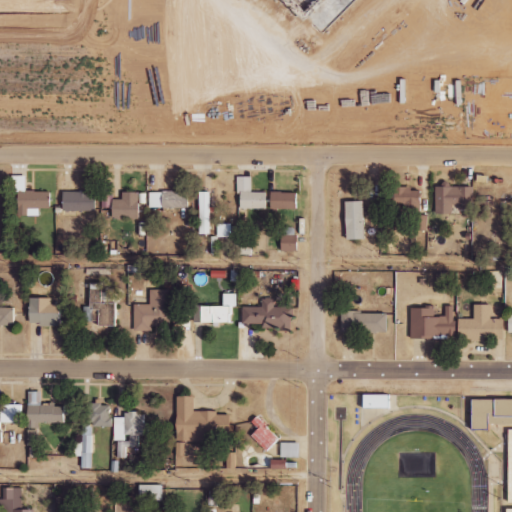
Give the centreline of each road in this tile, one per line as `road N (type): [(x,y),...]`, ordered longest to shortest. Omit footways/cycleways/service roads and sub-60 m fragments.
road 1 (residential): [(511,371),(0,367)]
road 2 (residential): [(511,156),(0,154)]
road 3 (residential): [(317,511),(318,155)]
